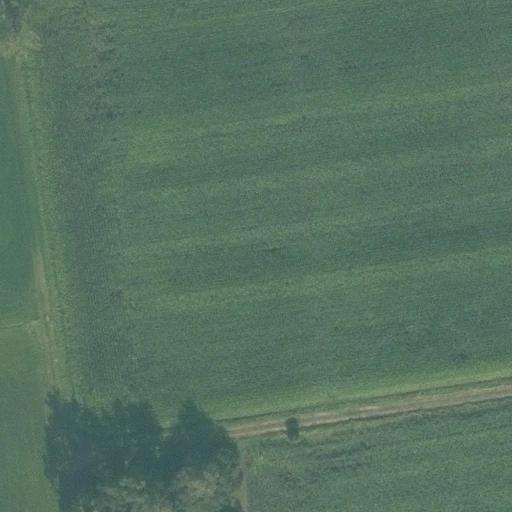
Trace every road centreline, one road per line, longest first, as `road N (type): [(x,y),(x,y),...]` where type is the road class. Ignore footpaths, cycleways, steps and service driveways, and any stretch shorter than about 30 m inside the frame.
road 1 (track): [(65,456),(511,390)]
road 2 (track): [(65,456),(0,29)]
